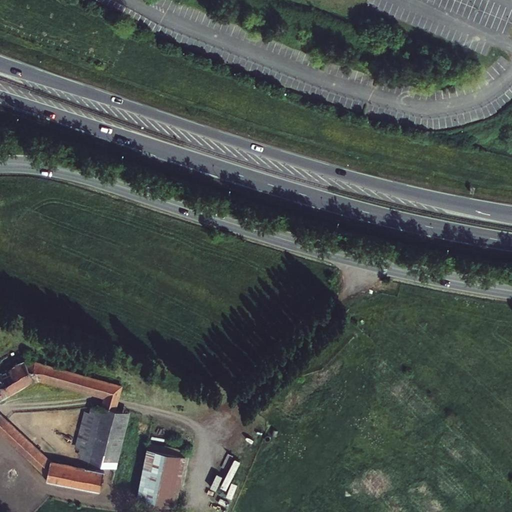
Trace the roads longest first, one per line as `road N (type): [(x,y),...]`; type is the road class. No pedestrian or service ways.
road 1 (trunk): [(511,213),(343,176),(0,65)]
road 2 (trunk): [(0,96),(282,189),(511,241)]
road 3 (tertiary): [(511,291),(282,239),(69,171),(0,164)]
road 4 (track): [(360,260),(341,298),(203,430)]
